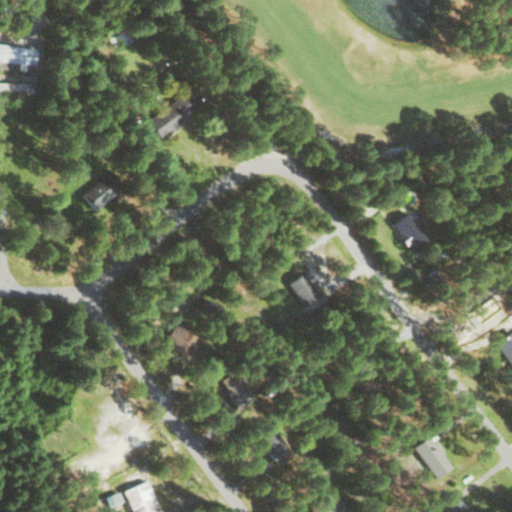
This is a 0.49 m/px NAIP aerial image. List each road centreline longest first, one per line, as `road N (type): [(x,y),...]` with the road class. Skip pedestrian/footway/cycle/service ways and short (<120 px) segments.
road 1 (residential): [(511,464),(303,184),(270,169)]
road 2 (residential): [(270,169),(235,179),(70,299),(0,294)]
road 3 (residential): [(221,511),(70,299)]
